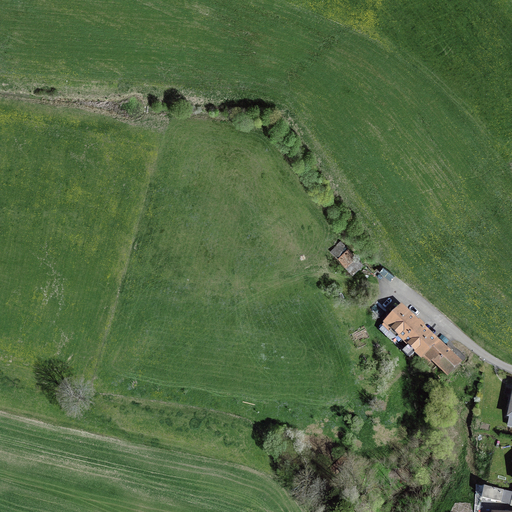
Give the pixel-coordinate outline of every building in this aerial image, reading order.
[(337,259),(351,273),(361,264),(347,250),(337,259)] [(424,325),(425,324),(420,319),(419,321),(401,303),(383,322),(405,344),(424,325)] [(421,360),(440,341),(424,325),(405,344),(407,346),(414,353),(421,360)] [(449,344),(446,347),(440,341),(421,360),(428,366),(432,362),(447,377),(463,362),(453,352),(455,350),(449,344)] [(407,346),(402,351),(409,358),(414,353),(407,346)] [(343,456),(330,468),(335,474),(349,462),(343,456)]
